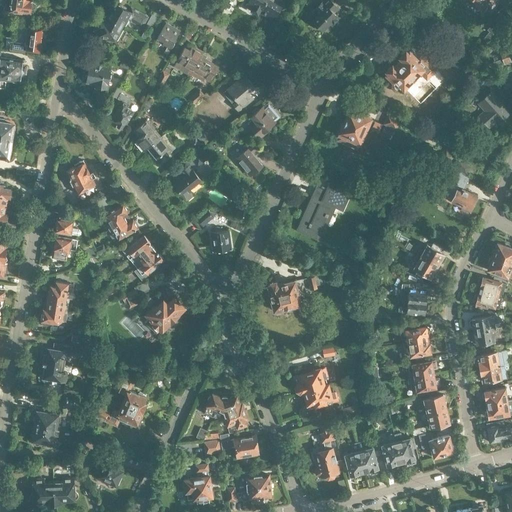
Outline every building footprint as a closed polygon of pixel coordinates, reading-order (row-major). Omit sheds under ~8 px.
[(5,0),(4,10),(21,12),(22,11),(30,12),(31,10),(35,8),(36,5),(32,2),(32,0),(5,0)] [(258,14),(259,13),(258,12),(265,0),(248,0),(247,3),(253,6),(251,10),(258,14)] [(265,0),(258,12),(259,13),(272,20),(279,9),(282,9),(284,8),(285,5),(284,4),(283,2),(283,0),(265,0)] [(336,6),(330,0),(325,0),(323,2),(322,1),(314,9),(315,10),(311,14),(315,17),(312,19),(315,22),(314,23),(314,24),(314,25),(314,26),(315,27),(317,28),(320,27),(322,30),(330,22),(332,25),(340,18),(332,10),(336,6)] [(472,0),(483,10),(493,0),(472,0)] [(131,8),(129,11),(114,3),(111,9),(108,7),(104,15),(125,26),(129,19),(141,26),(147,17),(131,8)] [(511,10),(505,4),(493,16),(496,19),(501,23),(511,10)] [(125,26),(104,15),(103,14),(100,19),(96,18),(95,29),(97,29),(96,36),(117,40),(125,26)] [(507,29),(511,24),(511,15),(503,24),(507,29)] [(501,24),(501,23),(496,19),(491,25),(496,29),(501,24)] [(173,47),(174,44),(174,42),(173,41),(179,31),(171,27),(171,25),(168,24),(166,24),(165,23),(156,40),(167,46),(164,52),(168,54),(171,48),(173,47)] [(147,24),(141,36),(146,39),(153,27),(147,24)] [(25,43),(10,41),(9,50),(26,52),(26,50),(40,52),(40,49),(43,47),(41,44),(42,35),(45,33),(43,31),(43,29),(29,27),(28,33),(27,33),(25,43)] [(112,54),(123,60),(127,52),(117,46),(112,54)] [(192,70),(193,71),(203,52),(192,46),(189,49),(185,47),(174,66),(189,75),(192,70)] [(0,86),(6,87),(8,85),(9,79),(13,80),(14,83),(16,81),(20,82),(21,74),(24,74),(25,68),(22,67),(23,60),(0,57),(1,49),(0,48),(0,86)] [(502,58),(509,56),(506,49),(499,52),(502,58)] [(431,74),(409,51),(407,53),(407,52),(404,52),(401,56),(401,58),(401,59),(394,67),(393,66),(391,66),(388,69),(387,72),(388,73),(386,75),(394,83),(391,85),(391,88),(393,91),(395,93),(398,94),(400,93),(404,90),(403,88),(419,72),(426,79),(431,74)] [(131,64),(123,60),(112,54),(109,60),(127,71),(131,64)] [(138,70),(145,57),(139,54),(133,67),(138,70)] [(509,56),(502,58),(502,59),(504,63),(504,64),(511,62),(509,56)] [(201,57),(193,71),(205,78),(208,71),(211,73),(215,66),(212,64),(212,63),(201,57)] [(89,62),(87,74),(85,75),(85,78),(86,80),(86,82),(95,83),(95,86),(106,88),(106,86),(108,86),(111,66),(89,62)] [(462,78),(453,69),(446,62),(440,68),(448,75),(456,83),(462,78)] [(162,87),(164,84),(169,74),(163,70),(157,79),(155,84),(162,87)] [(238,111),(251,100),(246,94),(255,87),(244,75),(227,90),(223,93),(233,104),(232,104),(238,111)] [(122,95),(121,94),(124,88),(119,85),(112,95),(119,100),(117,105),(118,105),(110,119),(115,122),(114,124),(116,125),(116,128),(120,130),(121,128),(123,129),(133,111),(127,108),(128,106),(128,104),(126,102),(128,98),(122,95)] [(193,106),(205,96),(200,90),(188,100),(193,106)] [(510,113),(490,92),(477,103),(483,110),(478,115),(489,127),(495,122),(497,124),(510,113)] [(146,99),(142,105),(148,108),(151,102),(146,99)] [(280,117),(268,103),(263,108),(263,107),(250,117),(254,122),(249,126),(259,138),(264,134),(263,133),(276,122),(275,121),(280,117)] [(377,132),(381,124),(374,121),(374,120),(350,110),(337,140),(356,148),(362,134),(367,136),(371,129),(377,132)] [(396,130),(401,119),(388,114),(383,124),(396,130)] [(3,123),(3,119),(0,118),(0,139),(11,141),(13,124),(3,123)] [(144,151),(148,148),(161,137),(147,119),(134,130),(138,135),(139,134),(141,136),(136,140),(144,151)] [(148,148),(157,158),(163,153),(165,156),(172,150),(176,148),(168,139),(170,138),(165,133),(161,137),(148,148)] [(203,148),(204,147),(209,142),(202,134),(197,138),(201,142),(200,143),(203,147),(203,148)] [(199,145),(194,138),(183,147),(188,153),(192,150),(198,146),(199,145)] [(11,141),(0,139),(0,156),(8,157),(11,141)] [(249,175),(261,165),(253,155),(259,150),(251,140),(242,148),(244,151),(235,158),(249,175)] [(203,148),(203,147),(200,149),(198,146),(192,150),(194,153),(176,167),(183,175),(173,184),(175,186),(174,187),(179,194),(181,193),(186,200),(193,194),(188,188),(201,179),(192,168),(197,164),(197,165),(207,158),(211,154),(207,150),(206,150),(204,147),(203,148)] [(448,163),(455,156),(446,147),(439,154),(448,163)] [(466,175),(471,166),(458,157),(452,166),(466,175)] [(84,162),(78,165),(66,171),(69,179),(70,181),(70,185),(72,186),(74,188),(77,193),(95,184),(92,179),(96,177),(93,173),(90,174),(84,162)] [(464,189),(469,178),(457,170),(444,196),(451,199),(450,200),(462,205),(460,209),(468,213),(469,209),(470,209),(477,195),(464,189)] [(311,197),(297,230),(320,241),(338,202),(345,206),(352,190),(330,180),(321,201),(311,197)] [(0,203),(12,206),(13,199),(12,196),(9,196),(11,189),(2,188),(3,185),(0,184),(0,203)] [(85,216),(100,209),(110,204),(106,195),(81,208),(82,209),(77,211),(81,217),(85,215),(85,216)] [(0,220),(6,221),(7,214),(9,214),(11,213),(12,206),(0,203),(0,220)] [(124,204),(105,215),(109,222),(107,223),(109,227),(128,216),(126,212),(128,211),(124,204)] [(213,216),(217,213),(209,210),(209,211),(207,210),(197,219),(203,226),(213,217),(213,216)] [(64,219),(64,217),(60,216),(59,217),(59,218),(57,218),(54,231),(79,236),(81,234),(81,231),(80,229),(71,228),(72,220),(64,219)] [(128,216),(109,227),(112,233),(115,232),(119,239),(138,227),(133,219),(130,221),(128,216)] [(232,220),(229,226),(241,232),(244,225),(232,220)] [(228,230),(222,230),(221,228),(219,227),(217,226),(215,227),(213,229),(213,232),(212,232),(212,233),(211,234),(211,239),(213,239),(215,251),(230,249),(230,244),(231,244),(230,235),(228,235),(228,230)] [(131,257),(150,242),(144,234),(138,240),(136,238),(122,250),(129,259),(130,259),(131,257)] [(0,253),(6,255),(6,253),(9,251),(7,247),(8,244),(10,244),(11,238),(1,236),(0,240),(0,239),(0,253)] [(76,247),(77,240),(72,239),(73,238),(55,236),(54,242),(53,242),(52,242),(51,246),(52,247),(53,247),(53,250),(53,251),(52,257),(67,260),(67,259),(72,260),(73,255),(74,255),(76,247)] [(157,252),(150,243),(151,243),(150,242),(131,257),(130,259),(137,268),(142,264),(158,252),(158,251),(157,252)] [(492,255),(511,263),(511,262),(511,247),(497,242),(492,255)] [(96,254),(91,245),(90,244),(85,247),(83,247),(82,250),(84,253),(85,252),(88,259),(92,257),(96,254)] [(91,245),(96,254),(96,255),(106,250),(103,244),(94,248),(92,245),(91,245)] [(420,249),(417,254),(437,266),(440,261),(441,261),(443,261),(445,258),(444,256),(443,255),(444,254),(427,244),(423,251),(420,249)] [(159,266),(158,264),(164,259),(158,252),(142,264),(137,268),(134,271),(142,280),(159,266)] [(437,266),(417,254),(414,258),(411,259),(409,263),(410,266),(418,270),(415,275),(422,279),(425,274),(430,277),(431,276),(432,276),(434,276),(435,273),(435,272),(434,271),(437,266)] [(511,263),(492,255),(487,269),(507,276),(511,263)] [(324,283),(321,271),(321,270),(315,267),(306,269),(308,277),(307,278),(310,290),(317,288),(317,285),(324,283)] [(409,272),(406,277),(417,283),(419,278),(409,272)] [(480,285),(479,290),(501,295),(502,295),(505,283),(501,282),(502,278),(494,275),(493,280),(482,277),(479,276),(477,284),(480,285)] [(299,297),(306,295),(302,279),(279,284),(275,281),(271,282),(268,287),(274,310),(301,303),(299,297)] [(50,285),(48,295),(70,298),(72,299),(76,297),(73,291),(74,284),(70,284),(70,283),(56,281),(56,285),(50,285)] [(146,281),(142,283),(134,287),(135,289),(129,292),(122,295),(125,303),(126,302),(129,308),(137,304),(133,296),(138,293),(138,294),(150,289),(146,281)] [(115,286),(102,292),(107,301),(119,295),(115,286)] [(421,289),(421,286),(414,286),(413,288),(408,288),(401,288),(400,299),(407,300),(425,302),(427,290),(421,289)] [(502,295),(501,295),(479,290),(478,294),(475,294),(473,301),(476,302),(475,306),(482,308),(483,304),(496,307),(498,300),(501,301),(502,296),(502,295)] [(43,308),(68,312),(70,298),(48,295),(47,302),(45,302),(43,308)] [(162,301),(161,302),(156,298),(153,301),(149,297),(145,301),(150,305),(148,307),(150,309),(146,314),(151,319),(150,320),(152,321),(149,325),(156,332),(160,329),(161,330),(177,314),(176,313),(184,305),(178,299),(177,300),(174,297),(167,303),(164,301),(162,301)] [(424,314),(425,302),(407,300),(400,299),(400,300),(401,300),(400,306),(399,306),(398,311),(406,312),(424,314)] [(68,312),(43,308),(41,321),(43,321),(43,323),(44,325),(46,325),(49,324),(49,323),(58,324),(63,321),(66,321),(68,312)] [(473,326),(474,330),(500,326),(499,320),(496,321),(495,315),(490,316),(489,315),(472,318),(472,320),(471,321),(471,325),(473,326)] [(82,325),(93,322),(91,316),(81,318),(82,325)] [(418,322),(404,324),(405,329),(400,330),(402,343),(403,343),(408,342),(427,339),(426,335),(428,335),(427,333),(428,333),(429,331),(429,328),(427,327),(426,327),(426,325),(419,327),(418,322)] [(494,327),(474,330),(475,335),(473,337),(474,340),(476,341),(476,343),(494,340),(493,333),(495,333),(494,327)] [(73,333),(72,340),(83,342),(83,335),(73,333)] [(427,343),(427,339),(408,342),(402,343),(403,343),(405,356),(430,351),(430,350),(431,350),(433,348),(432,345),(431,344),(429,344),(429,343),(427,343)] [(64,366),(64,364),(66,352),(71,353),(72,346),(54,343),(53,349),(43,348),(41,362),(45,363),(64,366)] [(324,357),(336,355),(334,346),(322,349),(324,357)] [(504,363),(508,363),(509,363),(506,349),(477,354),(479,367),(504,363)] [(409,378),(434,373),(433,368),(437,367),(436,360),(431,361),(431,360),(425,361),(424,357),(412,359),(413,364),(408,364),(409,372),(408,372),(409,378)] [(64,366),(45,363),(42,378),(42,381),(44,382),(47,381),(49,379),(49,378),(66,381),(67,371),(70,371),(71,365),(64,364),(64,366)] [(509,369),(508,363),(504,363),(479,367),(481,381),(506,377),(504,370),(509,369)] [(137,372),(145,371),(144,364),(137,365),(137,372)] [(303,390),(326,384),(324,377),(327,376),(325,367),(321,368),(321,367),(298,374),(298,375),(294,376),(297,384),(295,386),(296,391),(300,393),(303,392),(303,390)] [(434,373),(409,378),(408,378),(409,384),(416,382),(417,390),(436,387),(436,386),(440,385),(439,378),(435,378),(434,373)] [(137,393),(129,389),(134,379),(128,376),(127,379),(122,377),(121,379),(120,379),(117,384),(115,389),(126,394),(122,402),(142,411),(146,402),(144,401),(146,397),(145,395),(138,391),(137,393)] [(328,383),(326,384),(303,390),(303,392),(307,405),(308,405),(309,408),(338,400),(336,392),(334,392),(334,391),(331,392),(328,383)] [(486,404),(507,401),(505,387),(483,390),(486,404)] [(108,391),(100,388),(97,395),(105,398),(108,391)] [(63,396),(75,399),(76,391),(64,389),(63,396)] [(221,398),(212,394),(204,412),(213,417),(214,416),(216,417),(217,416),(220,417),(220,418),(226,416),(225,414),(232,411),(231,406),(240,403),(237,395),(228,398),(227,396),(222,395),(221,398)] [(383,403),(395,400),(393,394),(382,397),(383,403)] [(427,412),(446,408),(443,394),(420,399),(422,405),(425,405),(427,412)] [(505,418),(510,417),(509,414),(507,401),(486,404),(488,418),(495,416),(496,420),(505,418)] [(142,411),(122,402),(118,410),(113,408),(111,413),(108,412),(109,410),(95,404),(91,415),(116,426),(119,419),(125,421),(132,425),(134,424),(136,425),(138,419),(141,418),(142,414),(141,412),(142,411)] [(230,433),(233,432),(241,431),(241,430),(242,430),(241,425),(246,423),(244,418),(247,417),(245,410),(245,408),(244,405),(243,404),(242,402),(240,403),(231,406),(232,411),(225,414),(226,416),(220,418),(220,419),(225,417),(228,426),(230,425),(231,428),(229,429),(230,433)] [(395,412),(393,403),(386,404),(389,413),(395,412)] [(356,413),(356,412),(354,406),(354,405),(342,408),(344,417),(356,413)] [(66,416),(67,409),(55,407),(53,413),(36,411),(34,412),(33,414),(34,416),(35,417),(36,417),(35,425),(59,429),(61,415),(66,416)] [(446,408),(427,412),(429,420),(426,421),(427,427),(449,422),(446,408)] [(335,427),(332,420),(319,424),(322,433),(320,433),(322,442),(324,442),(326,449),(315,452),(317,461),(315,462),(316,467),(315,469),(316,475),(319,476),(320,475),(321,476),(325,475),(325,476),(328,478),(334,476),(336,473),(344,470),(341,459),(337,460),(334,447),(332,447),(330,440),(334,439),(332,429),(329,430),(329,429),(335,427)] [(503,426),(502,421),(487,424),(490,442),(500,440),(499,438),(511,436),(511,435),(511,434),(511,427),(510,428),(509,425),(503,426)] [(59,429),(35,425),(33,440),(34,440),(34,443),(35,444),(37,445),(41,443),(41,442),(56,444),(59,429)] [(426,432),(426,431),(425,425),(411,428),(413,435),(426,432)] [(201,427),(197,436),(203,439),(208,430),(201,427)] [(426,432),(413,435),(413,436),(416,447),(428,445),(428,446),(431,445),(434,456),(453,451),(449,434),(432,438),(430,431),(426,432)] [(234,438),(233,432),(230,433),(220,435),(221,441),(222,450),(226,449),(225,440),(230,439),(231,446),(234,445),(235,449),(234,449),(235,457),(236,456),(236,457),(258,453),(255,434),(252,435),(252,436),(234,438)] [(416,447),(413,436),(409,437),(402,439),(401,432),(394,434),(400,460),(407,459),(408,464),(415,462),(414,457),(412,448),(416,447)] [(394,462),(400,460),(394,434),(393,433),(388,434),(390,442),(382,444),(382,445),(377,446),(380,458),(385,457),(387,464),(389,469),(396,468),(394,462)] [(219,438),(205,440),(206,453),(220,451),(219,438)] [(365,448),(365,446),(363,445),(362,440),(357,441),(357,442),(364,471),(370,469),(372,474),(378,472),(377,467),(378,467),(376,459),(380,458),(377,446),(373,447),(373,446),(365,448)] [(364,471),(357,442),(351,443),(352,448),(352,451),(345,453),(350,474),(351,476),(353,477),(357,476),(359,474),(358,472),(364,471)] [(116,484),(122,470),(120,469),(122,466),(110,460),(113,454),(102,449),(95,465),(101,467),(97,475),(109,481),(108,484),(110,486),(112,486),(114,485),(115,483),(116,484)] [(63,453),(62,462),(74,464),(75,455),(63,453)] [(207,462),(196,464),(197,475),(184,478),(185,480),(183,481),(182,483),(182,485),(184,487),(186,487),(186,490),(187,490),(188,499),(195,498),(197,500),(201,500),(202,497),(212,495),(207,462)] [(253,473),(253,471),(253,470),(247,471),(242,472),(242,478),(248,477),(248,481),(246,481),(247,491),(244,491),(241,492),(237,493),(238,500),(242,499),(242,500),(247,500),(247,497),(250,496),(256,496),(258,498),(263,497),(265,495),(271,494),(270,488),(272,486),(271,481),(269,479),(269,473),(262,474),(262,472),(253,473)] [(62,481),(53,482),(54,502),(62,502),(62,499),(76,499),(76,498),(78,497),(78,494),(77,492),(75,491),(74,491),(73,478),(62,478),(62,481)] [(54,502),(53,482),(45,482),(44,479),(34,479),(34,493),(33,493),(31,494),(30,496),(31,499),(33,500),(34,500),(35,501),(46,500),(46,502),(54,502)] [(228,501),(236,500),(235,487),(227,488),(228,501)] [(511,511),(511,489),(504,491),(507,506),(494,508),(494,511),(511,511)]
